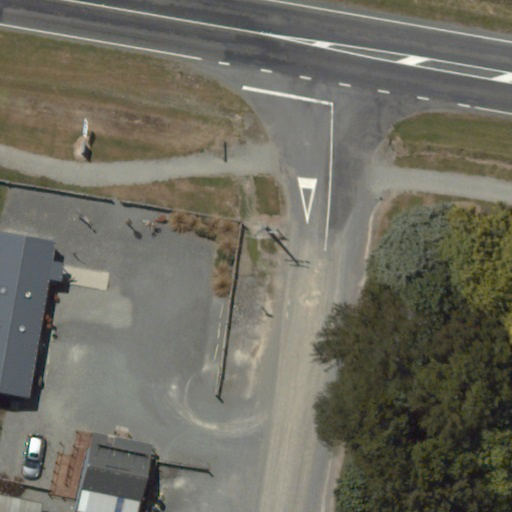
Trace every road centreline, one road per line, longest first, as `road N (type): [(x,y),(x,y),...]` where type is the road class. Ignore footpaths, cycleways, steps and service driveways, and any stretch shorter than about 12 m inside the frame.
road 1 (residential): [(279,511),(324,262),(339,46)]
road 2 (trunk): [(70,0),(339,46)]
road 3 (trunk): [(339,46),(511,76)]
